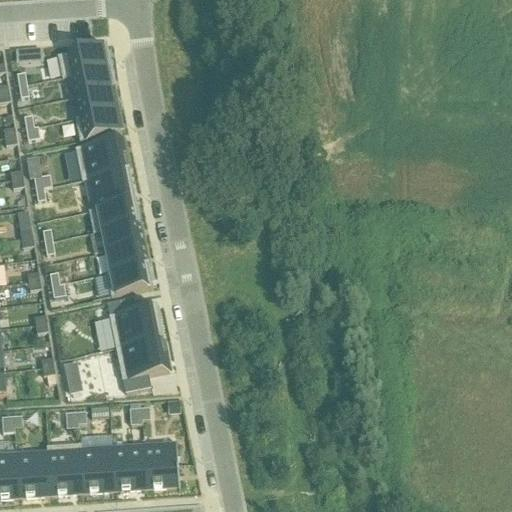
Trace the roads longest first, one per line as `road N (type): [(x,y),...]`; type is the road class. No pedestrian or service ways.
road 1 (residential): [(139,8),(233,511)]
road 2 (residential): [(0,16),(139,8)]
